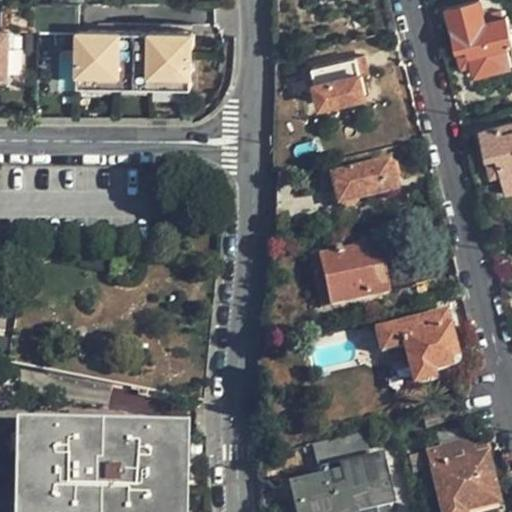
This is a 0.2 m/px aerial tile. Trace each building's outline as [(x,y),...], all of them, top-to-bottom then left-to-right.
[(473,0),(446,6),(456,47),(466,44),(471,65),(474,72),(511,65),(507,44),(511,43),(511,30),(508,15),(486,19),(481,0),(473,0)] [(40,2),(2,2),(2,27),(12,27),(39,28),(40,2)] [(81,28),(81,2),(40,2),(39,28),(81,28)] [(194,29),(194,22),(98,22),(98,28),(185,29),(185,39),(194,39),(194,40),(197,40),(197,29),(194,29)] [(12,27),(2,27),(0,27),(0,73),(11,74),(12,27)] [(194,40),(194,39),(185,39),(185,29),(98,28),(81,28),(81,84),(194,84),(194,40)] [(462,67),(471,65),(466,44),(456,47),(462,67)] [(371,70),(366,52),(315,64),(319,79),(316,80),(322,104),(369,93),(364,73),(371,70)] [(0,81),(11,81),(11,74),(0,73),(0,81)] [(511,120),(481,127),(488,154),(499,151),(504,171),(508,190),(511,189),(511,120)] [(493,174),(504,171),(499,151),(488,154),(493,174)] [(387,165),(386,162),(333,174),(339,202),(344,201),(345,205),(354,204),(357,198),(395,189),(394,181),(398,178),(394,165),(387,165)] [(391,293),(380,244),(319,257),(331,306),(391,293)] [(121,280),(125,260),(114,258),(110,276),(121,280)] [(447,315),(380,332),(385,352),(388,352),(399,392),(419,387),(418,384),(437,380),(435,373),(457,367),(459,362),(447,315)] [(457,420),(455,409),(431,415),(433,427),(457,420)] [(475,455),(467,429),(440,435),(444,450),(429,453),(442,511),(470,511),(502,504),(489,453),(475,455)] [(177,511),(178,441),(21,438),(19,511),(177,511)] [(332,489),(330,478),(292,487),(297,511),(369,511),(394,506),(382,458),(343,468),(348,486),(332,489)]
